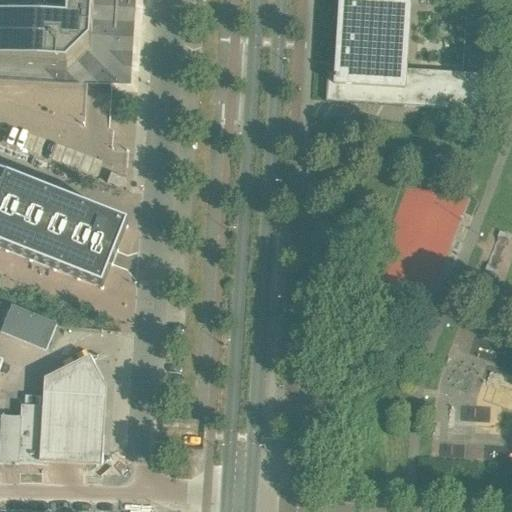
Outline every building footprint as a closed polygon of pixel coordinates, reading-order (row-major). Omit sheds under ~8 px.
[(0,0),(0,79),(88,84),(101,85),(113,86),(130,87),(131,66),(134,10),(134,0),(0,0)] [(352,104),(361,104),(362,104),(404,107),(486,112),(487,93),(488,76),(462,75),(406,72),(410,0),(402,0),(339,0),(335,63),(335,75),(329,75),(328,75),(327,102),(342,103),(352,104)] [(466,3),(464,67),(479,68),(481,3),(466,3)] [(111,174),(107,184),(122,190),(126,180),(111,174)] [(0,251),(102,292),(128,227),(0,176),(0,251)] [(0,329),(3,331),(1,335),(45,353),(56,326),(49,323),(0,303),(0,329)] [(44,381),(40,465),(66,466),(103,469),(107,390),(98,373),(90,358),(44,381)] [(373,400),(373,407),(373,408),(385,409),(386,401),(373,400)] [(0,465),(9,466),(19,466),(19,465),(43,466),(47,408),(21,407),(20,419),(11,418),(1,418),(0,440),(0,465)]
